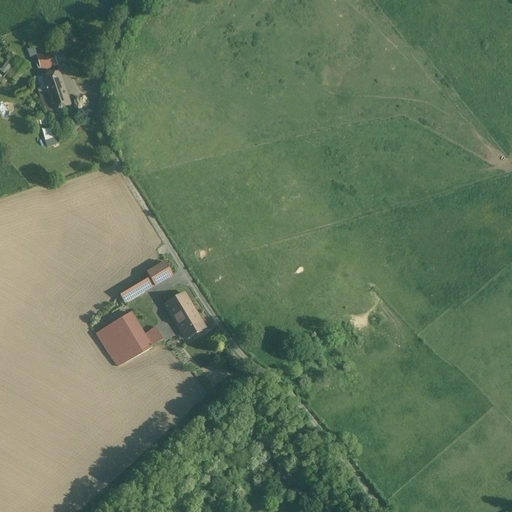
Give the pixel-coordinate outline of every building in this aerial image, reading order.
[(54,49),(36,55),(40,65),(58,59),(54,49)] [(18,56),(6,74),(15,81),(28,63),(18,56)] [(60,67),(43,73),(43,74),(37,76),(40,87),(41,87),(47,84),(49,90),(66,84),(60,67)] [(66,84),(49,90),(47,84),(41,87),(45,100),(51,98),(54,105),(71,99),(66,84)] [(45,136),(56,132),(52,122),(41,126),(45,136)] [(47,141),(58,138),(57,133),(45,137),(47,141)] [(165,259),(147,270),(150,275),(155,284),(174,273),(165,259)] [(150,275),(121,292),(126,301),(155,284),(150,275)] [(185,292),(167,303),(178,322),(197,311),(185,292)] [(131,311),(110,324),(131,359),(152,346),(151,345),(144,333),(131,311)] [(178,322),(186,337),(205,326),(197,311),(178,322)] [(131,359),(110,324),(97,332),(118,367),(131,359)] [(156,326),(144,333),(151,345),(163,338),(156,326)]
